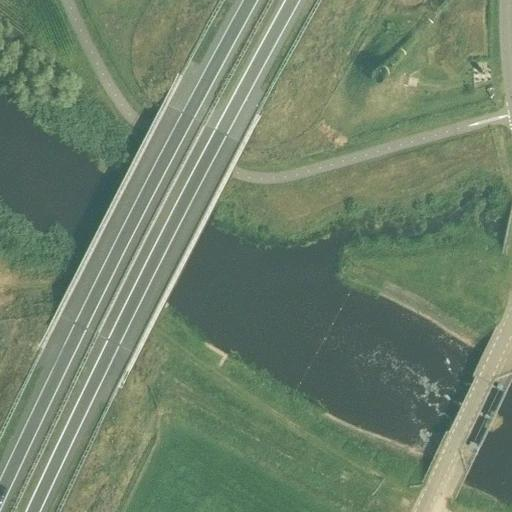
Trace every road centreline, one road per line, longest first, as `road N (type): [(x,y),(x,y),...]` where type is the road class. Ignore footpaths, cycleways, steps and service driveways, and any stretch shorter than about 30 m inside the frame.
road 1 (trunk): [(34,511),(110,348),(297,0)]
road 2 (trunk): [(253,0),(74,330),(0,492)]
road 3 (track): [(414,511),(175,348),(60,282),(0,286)]
road 4 (unclassified): [(423,511),(511,332)]
